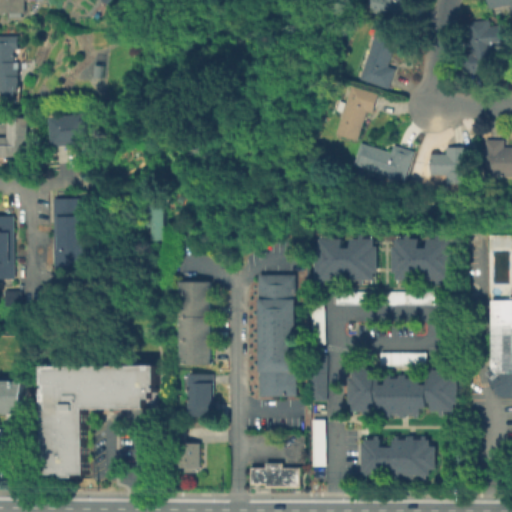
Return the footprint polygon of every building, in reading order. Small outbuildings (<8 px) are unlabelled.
[(26,0),(26,12),(1,11),(1,0),(26,0)] [(413,0),(408,21),(379,13),(381,6),(375,4),(376,0),(413,0)] [(511,0),(486,0),(489,8),(509,4),(511,17),(511,0)] [(491,19),(491,25),(503,24),(505,45),(494,46),(496,69),(465,72),(463,54),(473,53),(470,21),(491,19)] [(398,35),(388,65),(396,67),(389,88),(361,78),(363,71),(358,69),(367,43),(372,45),(378,28),(398,35)] [(23,60),(23,90),(2,90),(1,76),(0,76),(0,34),(21,34),(21,47),(16,47),(16,60),(23,60)] [(379,92),(373,111),(367,110),(358,139),(337,133),(352,84),(379,92)] [(35,102),(33,108),(27,106),(28,100),(35,102)] [(54,118),(93,114),(95,142),(57,146),(54,118)] [(30,117),(30,156),(0,156),(0,136),(9,136),(9,117),(30,117)] [(511,145),(511,176),(486,176),(487,138),(505,139),(505,145),(511,145)] [(362,142),(392,152),(394,144),(414,150),(404,180),(354,163),(362,142)] [(469,146),(469,183),(447,183),(447,174),(433,174),(432,153),(447,153),(447,146),(469,146)] [(84,216),(84,248),(85,248),(86,265),(55,266),(55,197),(85,197),(85,215),(84,216)] [(162,200),(166,203),(167,226),(169,226),(169,233),(167,234),(167,237),(165,237),(165,245),(157,245),(157,238),(156,237),(155,226),(143,226),(142,208),(146,203),(152,203),(156,201),(162,200)] [(0,214),(14,214),(15,277),(0,277),(0,214)] [(374,278),(364,279),(364,283),(359,283),(359,278),(335,278),(335,282),(330,282),(330,279),(320,279),(320,272),(316,272),(316,244),(319,244),(319,237),(329,237),(329,233),(334,233),(334,237),(343,237),(343,246),(350,246),(350,237),(359,237),(359,232),(364,232),(364,237),(374,237),(374,244),(377,244),(377,272),(374,272),(374,278)] [(449,279),(440,279),(440,283),(435,283),(435,279),(412,279),(412,283),(406,283),(406,278),(396,278),(396,272),(392,272),(392,245),(395,245),(395,238),(406,238),(406,232),(411,232),(411,236),(419,236),(419,245),(427,245),(427,237),(436,237),(436,232),(440,232),(440,236),(450,236),(450,248),(451,248),(451,271),(449,271),(449,279)] [(258,285),(258,273),(295,273),(295,285),(258,285)] [(210,363),(178,363),(178,280),(210,280),(210,363)] [(295,297),(258,297),(258,285),(295,285),(295,297)] [(40,304),(6,305),(5,290),(39,289),(40,304)] [(336,303),(336,290),(435,290),(435,303),(336,303)] [(258,309),(258,297),(295,297),(295,309),(258,309)] [(484,374),(492,374),(491,299),(511,299),(511,400),(510,400),(500,397),(493,392),(486,382),(484,374)] [(324,343),(311,343),(311,302),(324,302),(324,343)] [(258,322),(258,309),(295,309),(295,322),(258,322)] [(258,334),(258,322),(295,322),(295,334),(258,334)] [(258,346),(258,334),(295,334),(295,346),(258,346)] [(258,358),(258,346),(295,346),(295,358),(258,358)] [(426,364),(379,364),(379,351),(426,351),(426,364)] [(326,400),(309,400),(310,353),(326,353),(326,400)] [(258,370),(258,358),(295,358),(295,370),(258,370)] [(348,402),(348,376),(352,376),(352,368),(360,368),(360,363),(367,363),(367,367),(376,367),(376,377),(380,377),(380,383),(385,383),(385,371),(392,371),(392,376),(399,376),(399,373),(406,373),(406,377),(415,377),(415,372),(421,372),(421,383),(426,383),(426,376),(429,376),(428,367),(439,367),(439,363),(445,363),(445,367),(454,367),(454,376),(457,376),(457,402),(453,402),(453,410),(444,410),(444,414),(439,414),(439,410),(431,410),(430,401),(427,401),(427,407),(421,407),(421,413),(418,413),(418,417),(413,417),(413,412),(406,412),(406,417),(398,417),(398,412),(389,412),(389,417),(386,417),(386,413),(384,413),(384,407),(379,407),(378,400),(375,400),(376,409),(367,409),(367,414),(361,414),(361,410),(352,410),(352,402),(348,402)] [(154,390),(154,397),(147,397),(148,406),(87,407),(87,473),(77,473),(77,476),(65,476),(65,473),(46,473),(46,365),(158,364),(159,390),(154,390)] [(258,383),(258,370),(295,370),(295,383),(258,383)] [(187,393),(187,388),(183,388),(182,375),(188,375),(188,372),(212,371),(212,393),(187,393)] [(24,412),(0,412),(0,378),(24,378),(24,412)] [(295,395),(258,395),(258,383),(295,383),(295,395)] [(212,393),(213,414),(187,415),(187,409),(184,409),(183,400),(188,400),(187,393),(212,393)] [(324,465),(311,465),(311,418),(324,418),(324,465)] [(0,441),(0,428),(18,428),(18,441),(0,441)] [(199,466),(195,466),(195,471),(183,471),(183,466),(174,466),(174,443),(170,443),(170,429),(183,429),(183,441),(199,441),(199,466)] [(360,470),(361,442),(364,442),(364,438),(373,439),(373,434),(378,434),(378,438),(381,438),(381,446),(391,446),(391,439),(394,439),(394,434),(399,434),(399,438),(407,438),(407,434),(414,434),(414,438),(421,438),(422,434),(426,434),(426,438),(430,439),(430,444),(435,444),(435,468),(429,468),(429,474),(426,474),(425,478),(421,478),(421,475),(413,475),(413,478),(406,478),(406,474),(380,474),(380,478),(367,478),(367,474),(363,474),(363,470),(360,470)] [(284,465),(301,465),(302,486),(266,486),(266,484),(252,484),(252,466),(266,466),(266,461),(284,461),(284,465)]
